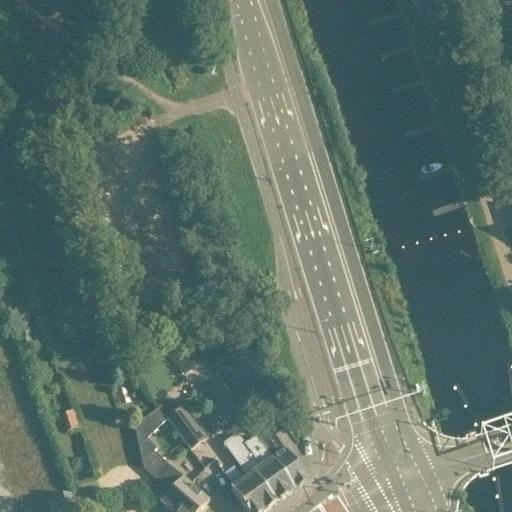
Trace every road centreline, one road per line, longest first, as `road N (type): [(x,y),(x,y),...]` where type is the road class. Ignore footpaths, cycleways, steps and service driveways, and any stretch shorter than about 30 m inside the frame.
road 1 (secondary): [(403,476),(258,0)]
road 2 (unclassified): [(511,257),(426,0)]
